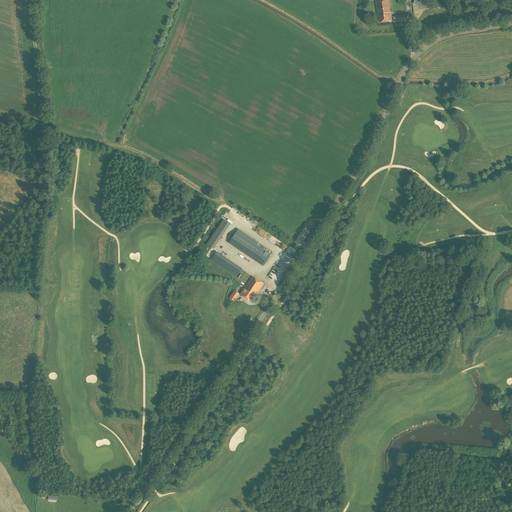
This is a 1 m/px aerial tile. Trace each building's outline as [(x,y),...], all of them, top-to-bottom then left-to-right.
[(390,13),(388,0),(378,0),(375,0),(378,23),(392,21),(391,20),(392,20),(392,21),(405,19),(404,15),(391,16),(392,17),(391,17),(390,13)] [(430,4),(421,0),(415,0),(414,4),(428,9),(430,4)] [(230,223),(223,219),(215,232),(222,236),(230,223)] [(266,233),(261,228),(257,231),(262,237),(266,233)] [(259,243),(238,229),(229,243),(262,265),(270,253),(258,245),(259,243)] [(240,270),(215,254),(211,260),(236,277),(240,270)] [(255,295),(263,284),(252,276),(240,294),(250,301),(254,295),(255,295)] [(234,301),(239,294),(234,291),(229,298),(234,301)]
